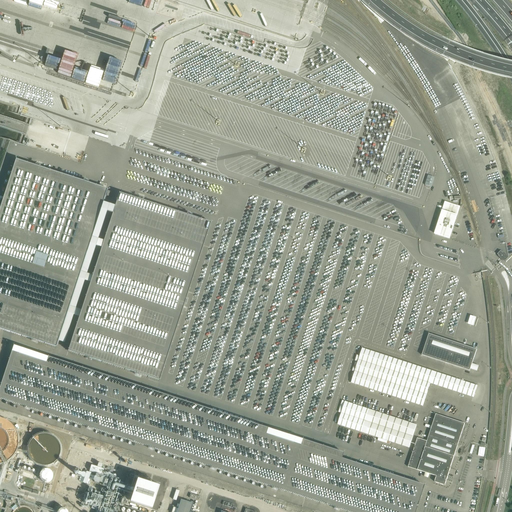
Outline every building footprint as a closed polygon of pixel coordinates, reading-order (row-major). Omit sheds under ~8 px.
[(218,22),(215,29),(228,33),(230,25),(218,22)] [(268,49),(286,54),(288,44),(275,41),(274,43),(270,42),(270,43),(259,40),(257,47),(259,47),(258,50),(267,52),(268,49)] [(108,190),(17,162),(0,215),(0,331),(56,350),(108,190)] [(428,175),(425,185),(432,187),(435,177),(428,175)] [(159,380),(210,222),(118,192),(67,351),(159,380)] [(449,239),(460,207),(445,203),(435,234),(449,239)] [(501,250),(497,254),(504,261),(508,257),(503,251),(502,252),(501,250)] [(470,371),(477,349),(429,334),(422,356),(470,371)] [(343,452),(13,344),(0,383),(0,397),(352,511),(414,511),(424,484),(341,457),(343,452)] [(478,386),(386,356),(362,348),(360,356),(357,355),(352,371),(355,372),(351,383),(375,391),(423,406),(430,383),(474,398),(478,386)] [(416,425),(369,409),(342,400),(338,412),(341,413),(338,425),(409,448),(416,425)] [(436,414),(427,441),(417,438),(408,467),(437,476),(435,482),(445,485),(465,424),(436,414)] [(0,461),(3,459),(3,457),(6,456),(9,456),(8,453),(7,452),(7,449),(10,448),(9,447),(11,444),(12,443),(10,440),(10,438),(14,439),(14,430),(13,427),(7,420),(0,417),(0,461)] [(45,466),(57,462),(60,451),(60,450),(56,435),(47,432),(45,432),(32,436),(28,447),(33,463),(41,466),(45,466)] [(55,471),(43,468),(39,480),(51,484),(55,471)] [(152,510),(159,487),(137,480),(130,503),(152,510)] [(189,511),(193,504),(180,500),(178,509),(173,507),(171,511),(189,511)]
